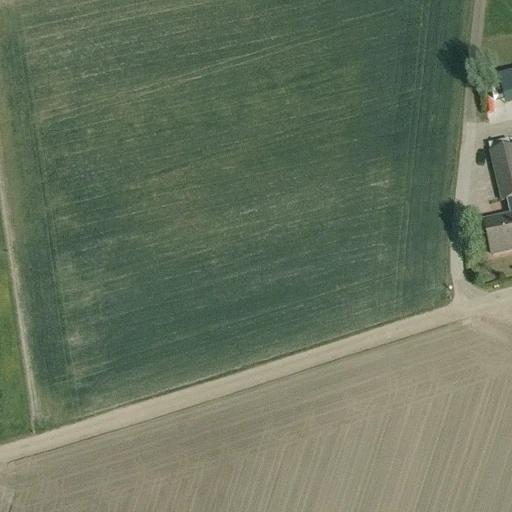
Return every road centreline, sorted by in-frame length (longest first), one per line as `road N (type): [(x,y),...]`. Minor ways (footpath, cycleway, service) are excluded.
road 1 (track): [(0,454),(463,310)]
road 2 (unclassified): [(463,310),(469,120)]
road 3 (track): [(469,120),(479,0)]
